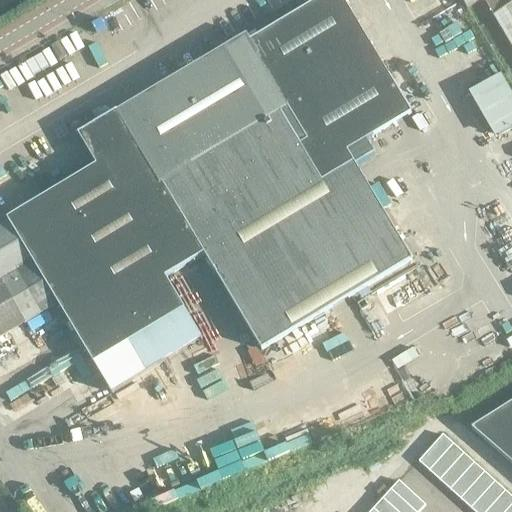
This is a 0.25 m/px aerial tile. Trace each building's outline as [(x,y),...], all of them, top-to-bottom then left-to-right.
[(413,261),(365,181),(384,169),(375,154),(356,166),(348,154),(413,117),(343,0),(325,0),(250,45),(245,37),(78,136),(96,167),(7,220),(8,222),(0,226),(0,359),(3,358),(0,353),(0,339),(57,306),(94,366),(185,310),(166,279),(205,255),(262,351),(413,261)] [(511,0),(462,0),(468,10),(484,0),(511,47),(511,0)] [(511,90),(503,73),(471,90),(496,137),(511,128),(511,90)] [(11,174),(0,179),(0,202),(4,210),(25,200),(11,174)] [(511,403),(470,430),(511,466),(511,403)] [(429,472),(453,445),(443,436),(419,463),(429,472)] [(440,482),(464,455),(453,445),(429,472),(440,482)] [(450,491),(474,464),(464,455),(440,482),(450,491)] [(461,501),(485,474),(474,464),(450,491),(461,501)] [(471,510),(495,483),(485,474),(461,501),(471,510)] [(399,482),(391,491),(413,511),(420,511),(426,507),(403,485),(399,482)] [(473,511),(487,511),(506,492),(495,483),(471,510),(473,511)] [(413,511),(391,491),(383,500),(395,511),(413,511)] [(506,511),(511,506),(511,498),(506,492),(487,511),(506,511)] [(395,511),(383,500),(373,510),(375,511),(395,511)]
